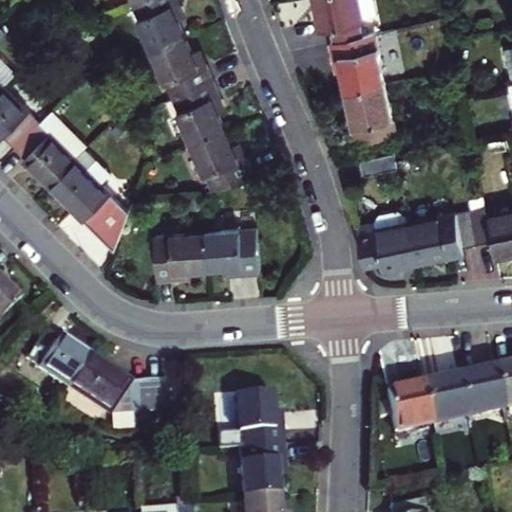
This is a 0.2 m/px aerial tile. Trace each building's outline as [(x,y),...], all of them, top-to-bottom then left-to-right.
[(143,51),(179,35),(170,14),(165,1),(167,0),(131,0),(123,4),(143,51)] [(175,4),(173,0),(167,0),(165,1),(170,14),(178,10),(175,4)] [(356,0),(315,0),(319,16),(323,34),(332,32),(335,45),(365,39),(356,0)] [(179,35),(143,51),(163,98),(206,78),(200,64),(193,67),(186,51),(179,35)] [(342,75),(345,94),(383,86),(373,37),(365,39),(335,45),(330,46),(334,68),(340,66),(342,75)] [(193,67),(200,64),(197,56),(194,48),(186,51),(193,67)] [(183,144),(220,128),(211,107),(206,95),(212,92),(206,78),(163,98),(183,144)] [(392,134),(383,86),(345,94),(348,109),(350,118),(345,119),(350,143),(392,134)] [(0,87),(0,136),(2,134),(12,145),(35,121),(0,87)] [(215,98),(212,92),(206,95),(211,107),(217,104),(215,98)] [(35,121),(12,145),(23,155),(22,157),(30,165),(47,182),(72,157),(35,121)] [(205,195),(249,177),(240,156),(233,159),(227,144),(220,128),(183,144),(205,195)] [(233,159),(240,156),(236,147),(234,141),(227,144),(233,159)] [(72,157),(47,182),(66,200),(114,247),(127,210),(97,181),(108,170),(83,146),(72,157)] [(394,162),(361,168),(364,185),(398,178),(394,162)] [(404,265),(417,263),(409,225),(405,209),(378,214),(374,225),(360,228),(367,264),(381,261),(384,270),(404,265)] [(485,209),(470,212),(476,243),(492,240),(495,255),(509,252),(511,251),(511,210),(487,216),(485,209)] [(476,243),(470,212),(454,215),(462,246),(476,243)] [(449,249),(462,246),(454,215),(409,225),(417,263),(442,257),(451,255),(449,249)] [(253,228),(202,232),(205,269),(227,267),(242,266),(243,275),(257,273),(253,228)] [(205,269),(202,232),(151,236),(155,282),(171,280),(171,272),(186,271),(205,269)] [(0,285),(0,312),(13,299),(0,285)] [(12,350),(67,386),(86,357),(55,335),(43,328),(41,331),(29,323),(12,350)] [(113,374),(86,357),(67,386),(108,413),(161,409),(159,381),(128,384),(113,374)] [(501,416),(511,414),(511,372),(509,373),(493,377),(501,416)] [(501,416),(493,377),(477,380),(458,384),(467,424),(501,416)] [(431,431),(467,424),(458,384),(440,388),(423,392),(431,431)] [(431,431),(423,392),(403,396),(388,399),(396,439),(431,431)] [(265,429),(264,414),(263,394),(228,397),(231,448),(274,444),(273,429),(265,429)] [(265,429),(273,429),(273,422),(272,414),(264,414),(265,429)] [(231,448),(234,497),(270,495),(269,473),(268,459),(275,459),(274,444),(231,448)] [(275,465),(275,459),(268,459),(269,473),(276,472),(275,465)] [(270,511),(270,495),(234,497),(235,511),(270,511)]
